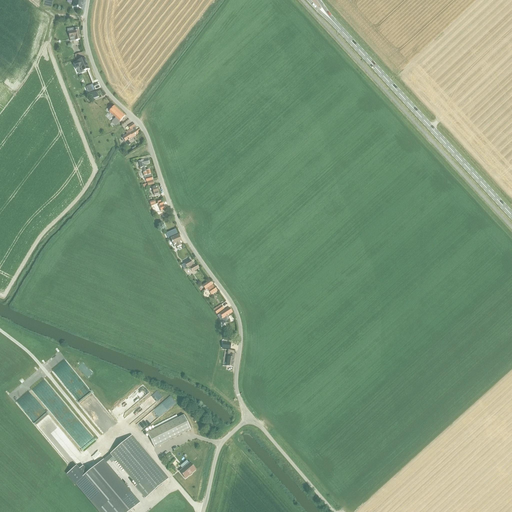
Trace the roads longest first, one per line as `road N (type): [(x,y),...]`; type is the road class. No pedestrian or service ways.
road 1 (residential): [(238,395),(234,307),(180,228),(141,124),(95,71),(84,31),(88,0)]
road 2 (secondary): [(511,215),(335,24)]
road 3 (unclassified): [(333,511),(250,415)]
